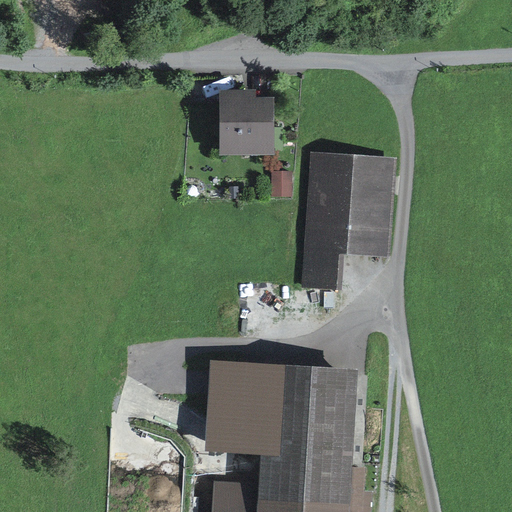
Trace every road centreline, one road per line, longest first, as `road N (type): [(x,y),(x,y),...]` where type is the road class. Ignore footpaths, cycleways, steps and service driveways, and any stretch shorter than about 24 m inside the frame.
road 1 (residential): [(511,54),(0,60)]
road 2 (track): [(398,59),(407,124),(400,352),(436,511)]
road 3 (track): [(400,352),(387,511)]
